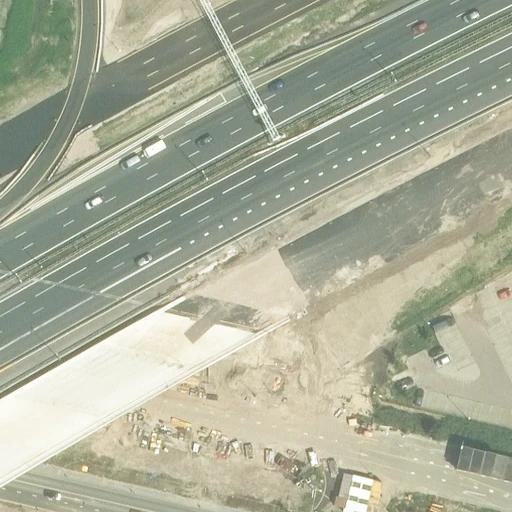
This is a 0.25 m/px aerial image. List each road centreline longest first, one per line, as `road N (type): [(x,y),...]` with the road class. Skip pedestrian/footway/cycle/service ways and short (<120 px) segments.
road 1 (motorway): [(0,426),(511,149)]
road 2 (motorway): [(0,330),(511,56)]
road 3 (motorway): [(470,0),(0,255)]
road 4 (primary): [(370,449),(0,365)]
road 5 (motorway): [(295,0),(0,158)]
road 6 (primary): [(0,471),(177,511)]
road 7 (primary): [(511,482),(370,449)]
